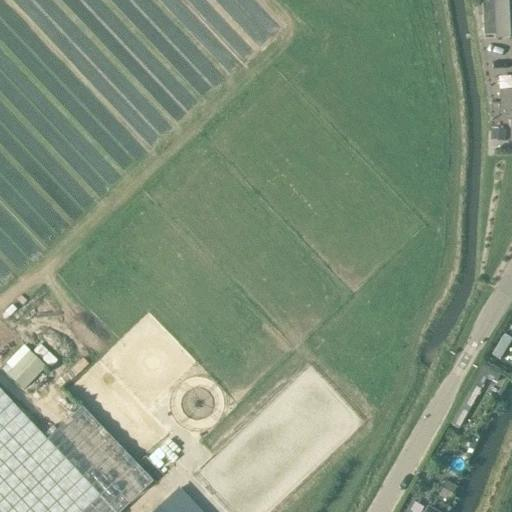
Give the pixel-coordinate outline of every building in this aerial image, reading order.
[(511,0),(494,0),(495,5),(496,39),(511,37),(511,0)] [(511,91),(502,91),(501,114),(511,114),(511,141),(511,91)] [(491,129),(491,141),(505,142),(506,129),(491,129)] [(29,351),(8,374),(24,390),(46,367),(29,351)] [(472,385),(480,389),(486,377),(497,382),(500,375),(482,366),(472,385)] [(0,511),(114,511),(0,390),(0,511)] [(468,448),(474,451),(479,439),(473,437),(468,448)] [(439,496),(450,501),(457,486),(447,481),(439,496)] [(200,511),(180,489),(154,511),(200,511)]
